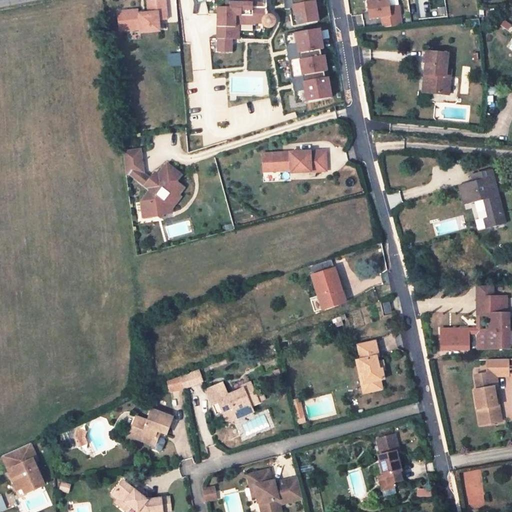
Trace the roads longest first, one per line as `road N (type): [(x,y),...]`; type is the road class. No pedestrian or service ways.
road 1 (residential): [(447,511),(337,0)]
road 2 (unknown): [(356,114),(204,163),(168,153)]
